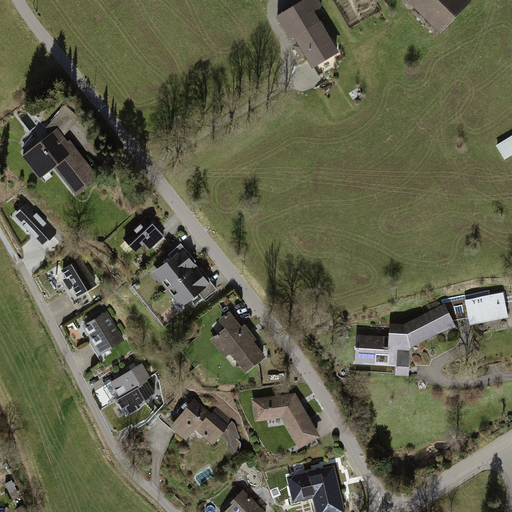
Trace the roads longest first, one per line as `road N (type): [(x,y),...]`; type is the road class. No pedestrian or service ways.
road 1 (residential): [(17,0),(274,322),(388,510)]
road 2 (residential): [(173,511),(116,453),(15,258)]
road 3 (residential): [(498,447),(388,510)]
